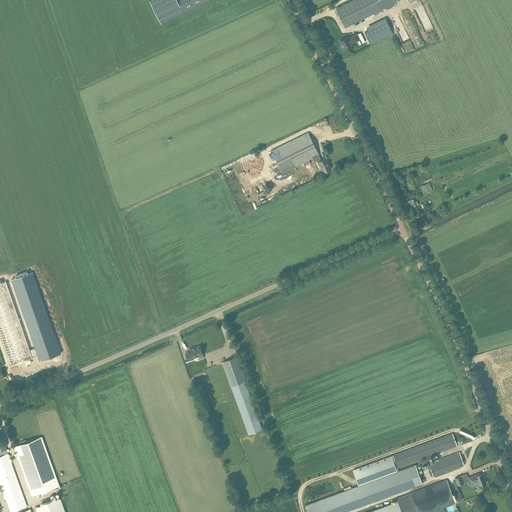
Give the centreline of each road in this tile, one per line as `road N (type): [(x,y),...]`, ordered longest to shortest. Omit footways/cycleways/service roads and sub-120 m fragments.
road 1 (unclassified): [(0,402),(401,229)]
road 2 (tertiary): [(511,492),(448,324),(401,229)]
road 3 (tertiary): [(401,229),(292,0)]
